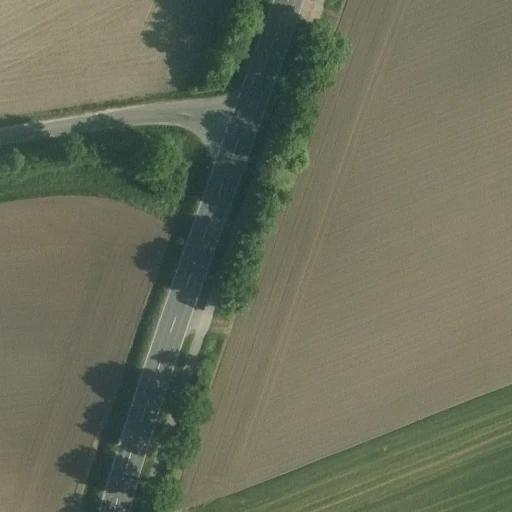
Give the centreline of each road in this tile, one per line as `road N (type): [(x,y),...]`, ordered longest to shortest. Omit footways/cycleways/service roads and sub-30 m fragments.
road 1 (tertiary): [(240,135),(113,511)]
road 2 (unclassified): [(0,138),(175,113),(240,135)]
road 3 (tertiary): [(288,0),(240,135)]
